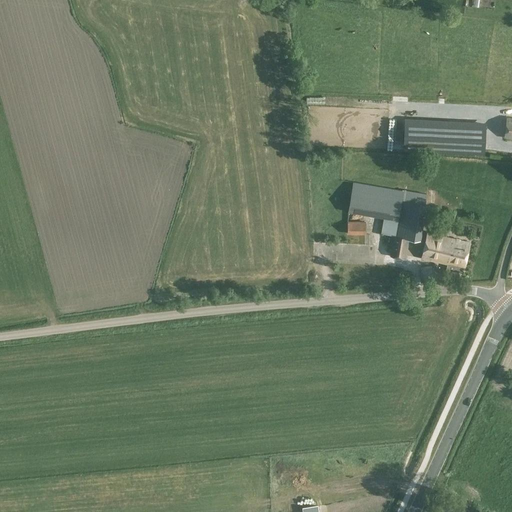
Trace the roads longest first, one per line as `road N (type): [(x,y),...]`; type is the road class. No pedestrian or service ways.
road 1 (unclassified): [(0,336),(466,290),(510,308)]
road 2 (tertiary): [(413,511),(510,308)]
